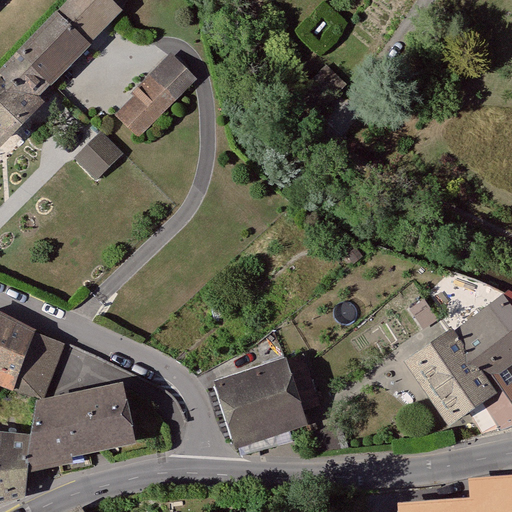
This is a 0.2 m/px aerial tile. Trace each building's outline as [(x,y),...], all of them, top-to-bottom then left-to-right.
[(70,0),(58,14),(87,44),(120,10),(114,5),(109,0),(70,0)] [(58,14),(20,51),(51,83),(89,46),(87,44),(58,14)] [(0,145),(44,102),(38,96),(51,83),(20,51),(0,70),(0,145)] [(134,97),(115,116),(137,138),(195,79),(170,55),(130,93),(134,97)] [(326,63),(297,93),(320,115),(349,85),(326,63)] [(123,153),(101,131),(74,159),(97,181),(123,153)] [(511,313),(511,293),(507,290),(499,296),(511,313)] [(511,313),(499,296),(450,333),(478,375),(511,351),(511,313)] [(13,388),(34,332),(35,329),(0,312),(0,385),(11,390),(13,388)] [(450,333),(448,330),(403,361),(447,426),(482,402),(492,395),(478,375),(450,333)] [(13,388),(42,399),(63,344),(34,332),(13,388)] [(511,363),(511,351),(478,375),(492,395),(482,402),(503,430),(511,425),(511,379),(505,369),(511,363)] [(301,358),(286,363),(300,407),(315,403),(301,358)] [(300,407),(286,363),(219,385),(239,445),(306,424),(300,407)] [(135,443),(121,382),(42,399),(37,400),(33,435),(29,470),(71,463),(70,457),(135,443)] [(346,445),(338,425),(316,434),(324,454),(346,445)] [(29,470),(33,435),(0,431),(0,500),(24,495),(29,470)] [(511,511),(511,477),(474,481),(474,499),(402,505),(402,511),(511,511)]
